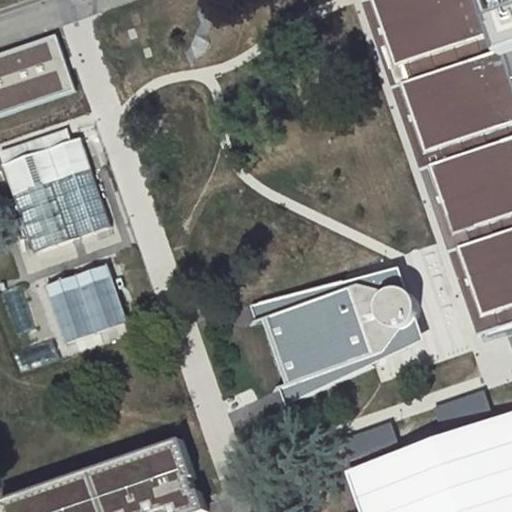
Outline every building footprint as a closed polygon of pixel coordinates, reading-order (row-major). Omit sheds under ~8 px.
[(511,0),(389,0),(412,64),(418,82),(442,151),(447,165),(470,233),(475,246),(476,251),(498,314),(504,332),(511,329),(511,0)] [(63,36),(0,57),(0,119),(81,92),(63,36)] [(82,239),(111,229),(91,171),(81,140),(71,143),(67,132),(64,133),(0,154),(0,155),(4,166),(14,197),(34,255),(82,239)] [(78,277),(48,287),(69,345),(99,335),(131,324),(110,267),(78,277)] [(404,293),(401,294),(398,294),(396,295),(394,296),(389,295),(387,294),(379,292),(367,288),(351,283),(267,302),(268,308),(271,319),(292,386),(298,396),(301,402),(379,369),(389,355),(396,346),(397,345),(402,338),(405,334),(408,333),(410,333),(411,333),(413,332),(416,330),(418,328),(420,326),(422,323),(423,320),(424,317),(424,314),(424,311),(423,308),(422,305),(421,302),(418,299),(416,297),(413,295),(410,294),(407,294),(404,293)] [(21,286),(2,292),(15,336),(35,330),(21,286)] [(267,302),(255,304),(258,323),(271,319),(268,308),(267,302)] [(55,337),(13,352),(21,373),(62,358),(55,337)] [(280,390),(288,407),(301,402),(298,396),(292,386),(280,390)] [(445,432),(496,416),(487,389),(437,405),(445,432)] [(354,463),(405,444),(396,420),(344,439),(354,463)] [(511,511),(511,420),(350,475),(363,511),(511,511)] [(185,441),(154,451),(156,457),(124,467),(95,477),(66,487),(35,498),(33,493),(1,504),(3,511),(209,511),(203,492),(200,493),(195,480),(198,479),(185,441)] [(154,451),(33,493),(35,498),(66,487),(95,477),(124,467),(156,457),(154,451)]
